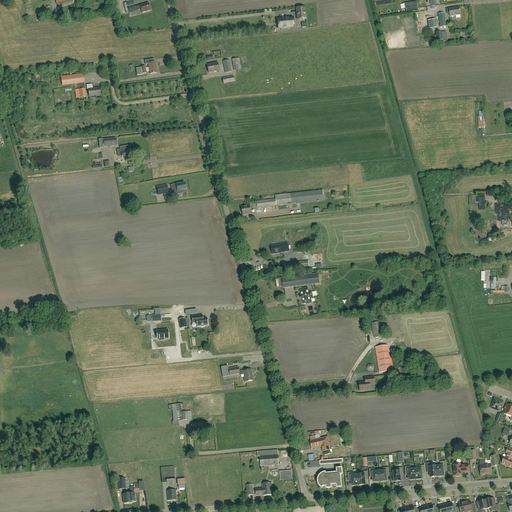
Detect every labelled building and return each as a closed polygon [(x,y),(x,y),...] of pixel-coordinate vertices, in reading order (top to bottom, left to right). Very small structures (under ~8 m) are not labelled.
[(141,9),(142,13),(150,11),(148,3),(140,6),(135,7),(136,11),(141,9)] [(134,5),(127,6),(129,15),(133,14),(133,12),(136,11),(135,7),(134,5)] [(297,20),(306,19),(304,7),(296,8),(297,20)] [(460,17),(460,15),(459,7),(449,9),(447,9),(447,13),(449,13),(450,16),(456,16),(456,18),(457,18),(460,18),(460,17)] [(440,28),(446,27),(444,13),(438,14),(440,28)] [(290,25),(293,25),(293,17),(287,18),(277,19),(278,29),(290,27),(290,25)] [(437,28),(435,19),(428,20),(429,29),(437,28)] [(436,41),(443,40),(442,32),(435,33),(435,35),(431,36),(432,42),(436,41)] [(234,71),(241,70),(239,58),(232,60),(234,71)] [(150,74),(156,73),(155,67),(156,67),(155,62),(151,63),(150,60),(145,61),(145,65),(148,64),(150,74)] [(225,73),(232,72),(229,60),(223,61),(225,73)] [(208,73),(219,71),(217,62),(207,64),(208,73)] [(137,75),(142,74),(146,73),(145,66),(136,68),(137,75)] [(62,86),(84,83),(83,74),(61,77),(62,86)] [(96,96),(96,95),(100,95),(100,88),(92,89),(92,84),(86,85),(87,90),(88,90),(89,97),(96,96)] [(85,89),(75,90),(76,98),(86,97),(85,89)] [(103,140),(104,147),(113,146),(112,145),(116,144),(116,138),(103,140)] [(122,156),(122,159),(128,158),(128,157),(132,156),(131,150),(130,150),(129,146),(120,147),(121,150),(117,150),(118,157),(122,156)] [(177,191),(186,189),(184,183),(176,185),(176,186),(173,187),(173,190),(177,189),(177,191)] [(167,185),(157,187),(158,195),(168,193),(167,185)] [(292,203),(324,200),(323,190),(276,194),(277,205),(288,204),(288,202),(291,201),(292,203)] [(479,203),(479,211),(485,210),(485,196),(476,197),(476,203),(479,203)] [(507,220),(508,220),(507,205),(496,205),(496,214),(498,214),(499,221),(502,220),(502,225),(507,225),(507,220)] [(243,215),(251,214),(250,206),(242,208),(243,215)] [(288,243),(281,244),(271,246),(272,254),(289,251),(288,243)] [(309,267),(309,262),(285,264),(285,270),(309,267)] [(283,288),(320,283),(318,272),(304,274),(304,276),(282,279),(276,280),(277,287),(283,286),(283,288)] [(302,299),(303,304),(307,303),(307,304),(311,303),(310,298),(313,298),(311,292),(309,293),(307,288),(303,289),(303,290),(300,291),(301,296),(300,296),(301,299),(302,299)] [(197,327),(200,326),(201,327),(203,327),(204,326),(208,325),(207,318),(203,319),(202,316),(191,317),(192,323),(196,322),(197,327)] [(385,336),(384,333),(384,329),(383,321),(371,323),(374,338),(385,336)] [(168,338),(167,330),(156,331),(157,339),(158,339),(158,340),(164,339),(164,338),(168,338)] [(393,371),(390,346),(376,348),(379,373),(393,371)] [(238,367),(228,369),(228,370),(221,371),(223,377),(230,376),(229,376),(239,374),(239,372),(238,367)] [(406,379),(406,376),(406,372),(409,372),(409,367),(398,368),(399,372),(396,372),(397,377),(401,376),(401,377),(402,377),(402,379),(406,379)] [(251,370),(243,371),(244,374),(245,382),(253,380),(251,370)] [(374,384),(374,377),(365,378),(366,382),(359,383),(360,391),(370,390),(369,385),(374,384)] [(500,401),(494,399),(491,408),(500,411),(502,405),(499,404),(500,401)] [(178,425),(177,412),(181,411),(181,409),(182,409),(181,404),(176,404),(172,405),(173,421),(172,421),(172,425),(178,425)] [(182,420),(191,420),(191,411),(181,412),(182,420)] [(193,432),(203,431),(202,423),(192,424),(193,432)] [(502,435),(508,437),(510,430),(504,428),(502,435)] [(327,438),(321,439),(311,441),(312,448),(322,446),(324,452),(330,450),(327,438)] [(504,457),(501,464),(511,468),(511,460),(511,457),(511,450),(507,449),(506,453),(508,454),(507,458),(504,457)] [(261,467),(279,465),(278,451),(257,452),(258,457),(260,457),(261,467)] [(436,465),(437,477),(444,476),(443,470),(446,470),(446,461),(440,462),(440,465),(436,465)] [(430,478),(437,477),(436,465),(432,466),(432,463),(426,463),(427,472),(430,472),(430,478)] [(453,465),(454,476),(456,476),(456,477),(459,477),(459,476),(462,475),(461,473),(469,472),(468,465),(461,466),(461,464),(453,465)] [(415,469),(416,480),(422,479),(422,473),(425,473),(424,466),(419,466),(419,469),(415,469)] [(162,477),(166,476),(166,483),(175,482),(174,467),(163,468),(163,471),(161,472),(162,477)] [(409,480),(416,480),(415,469),(411,470),(410,467),(405,467),(405,475),(408,474),(409,480)] [(326,475),(325,472),(323,473),(321,474),(319,476),(318,479),(318,481),(318,484),(320,486),(322,488),(323,487),(326,486),(326,488),(331,488),(331,485),(337,484),(337,488),(342,487),(341,474),(342,474),(342,468),(339,468),(339,474),(326,475)] [(379,471),(380,482),(387,481),(386,475),(389,475),(389,468),(383,468),(383,471),(379,471)] [(397,471),(393,472),(394,482),(401,482),(400,476),(403,475),(403,468),(397,468),(397,471)] [(373,482),(380,482),(379,471),(375,472),(375,469),(369,469),(370,477),(373,476),(373,482)] [(280,481),(292,480),(292,471),(280,472),(280,481)] [(358,475),(359,486),(365,485),(365,479),(368,479),(367,471),(362,472),(362,475),(358,475)] [(352,486),(359,486),(358,475),(354,476),(353,473),(348,473),(348,481),(351,480),(352,486)] [(125,479),(117,479),(118,489),(126,489),(125,479)] [(268,495),(267,483),(262,484),(262,489),(256,490),(256,495),(263,494),(263,496),(268,495)] [(168,501),(176,500),(175,490),(167,491),(168,501)] [(134,493),(123,494),(124,503),(131,503),(131,502),(135,501),(134,493)] [(490,509),(490,510),(490,511),(493,511),(499,511),(498,505),(496,505),(494,498),(485,500),(487,509),(490,509)] [(466,511),(468,511),(470,511),(476,511),(476,510),(475,507),(472,508),(470,500),(467,501),(467,502),(464,503),(466,511)] [(484,511),(484,510),(487,509),(485,500),(476,502),(478,509),(476,510),(476,511),(484,511)] [(451,503),(445,504),(446,511),(456,511),(456,508),(453,509),(451,503)] [(461,503),(458,503),(460,510),(457,511),(456,508),(456,511),(466,511),(464,503),(461,503)]
